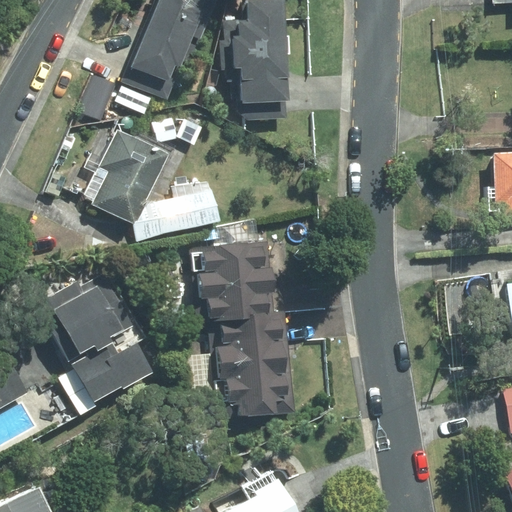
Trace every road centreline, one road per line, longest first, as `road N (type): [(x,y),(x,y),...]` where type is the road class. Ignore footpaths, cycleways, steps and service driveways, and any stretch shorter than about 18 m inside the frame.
road 1 (residential): [(412,511),(372,242),(375,0)]
road 2 (residential): [(60,0),(0,127)]
